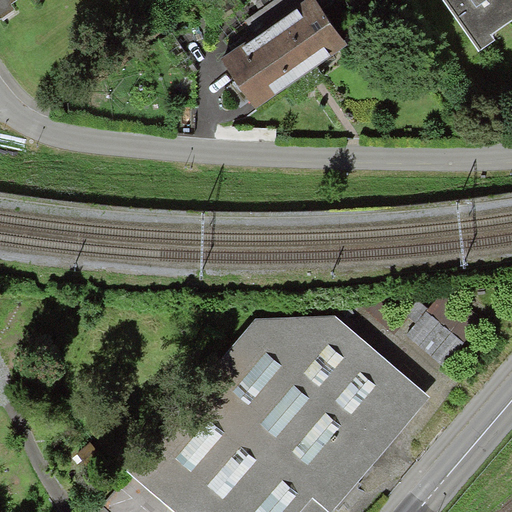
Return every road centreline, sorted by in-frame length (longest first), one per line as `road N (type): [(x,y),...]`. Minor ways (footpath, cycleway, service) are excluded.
road 1 (residential): [(511,158),(135,146),(57,135),(0,106)]
road 2 (primary): [(511,397),(414,511)]
